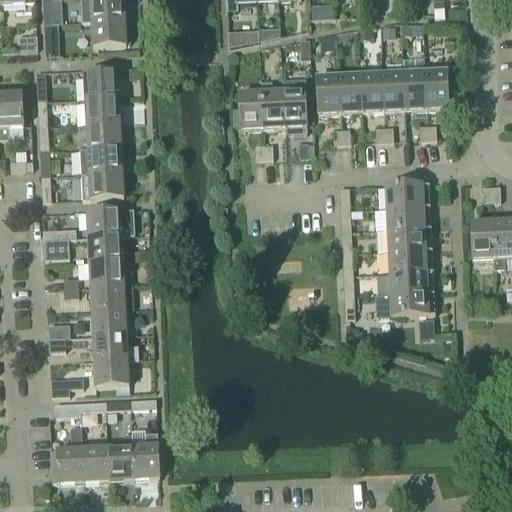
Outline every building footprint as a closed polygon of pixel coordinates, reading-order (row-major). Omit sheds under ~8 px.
[(0,0),(0,8),(35,7),(34,0),(0,0)] [(91,28),(125,26),(124,1),(90,3),(91,28)] [(43,30),(52,30),(51,5),(42,6),(43,30)] [(435,24),(445,23),(445,14),(434,14),(435,24)] [(125,26),(91,28),(92,53),(127,51),(125,26)] [(52,30),(43,30),(44,55),(53,55),(52,30)] [(17,57),(27,56),(37,56),(36,41),(17,42),(17,57)] [(84,105),(117,103),(116,77),(83,79),(84,105)] [(424,78),(426,115),(448,114),(446,77),(424,78)] [(402,79),(404,116),(426,115),(424,78),(402,79)] [(381,80),(382,117),(404,116),(402,79),(381,80)] [(359,81),(361,118),(382,117),(381,80),(359,81)] [(37,107),(46,107),(44,81),(35,81),(37,107)] [(338,82),(339,119),(361,118),(359,81),(338,82)] [(339,119),(338,82),(316,83),(317,120),(339,119)] [(260,88),(260,97),(262,134),(283,133),(285,133),(283,96),(272,97),(271,87),(260,88)] [(285,133),(283,133),(284,139),(306,138),(304,95),(283,96),(285,133)] [(262,134),(260,97),(238,98),(240,135),(262,134)] [(23,131),(21,98),(0,98),(0,145),(8,145),(8,132),(23,131)] [(117,103),(84,105),(86,130),(119,128),(117,103)] [(46,107),(37,107),(38,132),(47,132),(46,107)] [(119,128),(86,130),(87,155),(120,153),(119,128)] [(427,146),(426,131),(418,132),(418,147),(427,146)] [(426,131),(427,146),(436,146),(435,131),(426,131)] [(47,132),(38,132),(39,158),(48,157),(47,132)] [(383,133),(384,148),(393,148),(392,132),(383,133)] [(384,148),(383,133),(374,133),(375,149),(384,148)] [(341,150),(340,135),(331,136),(332,151),(341,150)] [(340,135),(341,150),(350,150),(349,135),(340,135)] [(298,164),(307,164),(307,149),(297,149),(298,164)] [(264,166),(263,150),(255,151),(255,166),(264,166)] [(263,150),(264,166),(273,165),(272,150),(263,150)] [(80,180),(88,179),(122,177),(120,153),(87,155),(79,155),(80,180)] [(40,182),(49,181),(48,157),(39,158),(40,182)] [(10,167),(10,176),(25,175),(25,167),(10,167)] [(122,177),(88,179),(90,204),(123,202),(122,177)] [(49,181),(40,182),(42,208),(51,207),(49,181)] [(386,214),(429,212),(428,190),(385,192),(386,214)] [(491,207),(490,192),(481,193),(482,208),(491,207)] [(490,192),(491,207),(500,207),(499,192),(490,192)] [(339,216),(349,216),(348,193),(338,193),(339,216)] [(429,212),(386,214),(387,236),(430,234),(429,212)] [(87,243),(121,241),(121,240),(133,239),(132,214),(85,216),(87,243)] [(349,216),(339,216),(340,238),(350,237),(349,216)] [(511,263),(511,218),(492,220),(492,227),(493,255),(494,264),(494,274),(504,273),(504,264),(511,263)] [(492,227),(470,228),(472,265),(494,264),(493,255),(492,227)] [(74,234),(42,236),(42,246),(59,245),(74,244),(74,234)] [(388,257),(431,255),(430,234),(387,236),(388,257)] [(341,260),(351,259),(350,237),(340,238),(341,260)] [(121,241),(87,243),(88,268),(123,266),(121,241)] [(59,245),(42,246),(43,265),(67,264),(67,253),(75,253),(74,244),(59,245)] [(431,255),(388,257),(389,279),(432,277),(431,255)] [(351,259),(341,260),(342,281),(352,281),(351,259)] [(123,266),(88,268),(90,293),(124,291),(123,266)] [(432,277),(389,279),(390,300),(433,298),(432,277)] [(352,281),(342,281),(343,303),(353,302),(352,281)] [(63,294),(78,293),(78,283),(63,284),(63,294)] [(124,291),(90,293),(91,318),(125,316),(124,291)] [(78,293),(63,294),(64,303),(79,302),(78,293)] [(434,320),(433,298),(390,300),(390,311),(379,311),(379,323),(434,320)] [(353,302),(343,303),(344,324),(354,324),(353,302)] [(125,316),(91,318),(92,342),(127,340),(125,316)] [(62,343),(62,344),(69,344),(69,331),(48,332),(49,344),(62,343)] [(127,340),(92,342),(94,367),(128,365),(127,340)] [(62,343),(49,344),(49,357),(63,357),(62,344),(62,343)] [(128,365),(94,367),(95,393),(129,391),(128,365)] [(69,401),(69,394),(83,393),(82,383),(50,385),(51,402),(69,401)] [(129,406),(129,415),(156,413),(155,404),(129,406)] [(129,415),(129,406),(104,407),(104,416),(129,415)] [(104,416),(104,407),(79,408),(80,417),(104,416)] [(80,421),(80,417),(79,408),(54,410),(54,423),(80,421)] [(131,452),(133,485),(159,484),(157,438),(143,439),(143,451),(131,452)] [(133,485),(131,452),(106,453),(107,486),(133,485)] [(107,486),(106,453),(81,454),(83,488),(107,486)] [(83,488),(81,454),(50,456),(52,489),(83,488)]
